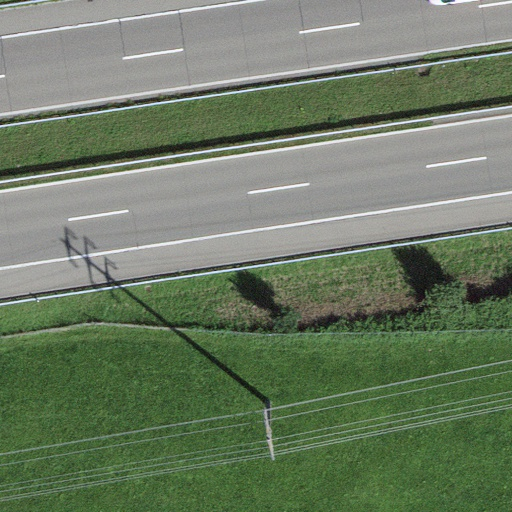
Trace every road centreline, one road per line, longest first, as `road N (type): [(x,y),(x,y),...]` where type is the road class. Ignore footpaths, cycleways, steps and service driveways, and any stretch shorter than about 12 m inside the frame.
road 1 (motorway): [(511,2),(0,78)]
road 2 (motorway): [(0,232),(511,157)]
